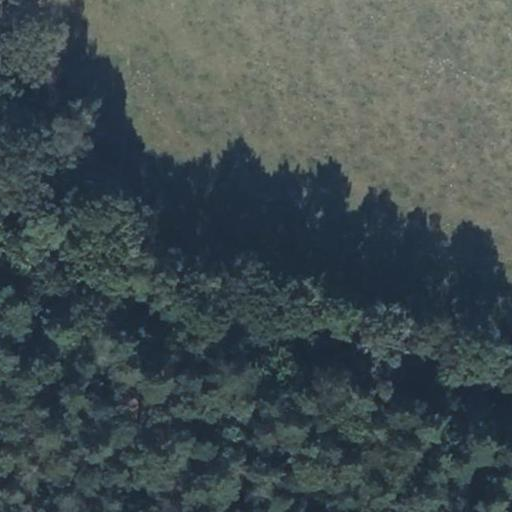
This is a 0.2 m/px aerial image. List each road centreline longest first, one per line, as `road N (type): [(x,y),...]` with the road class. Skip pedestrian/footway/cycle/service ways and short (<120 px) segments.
road 1 (track): [(43,298),(511,390)]
road 2 (track): [(43,298),(52,239),(0,94)]
